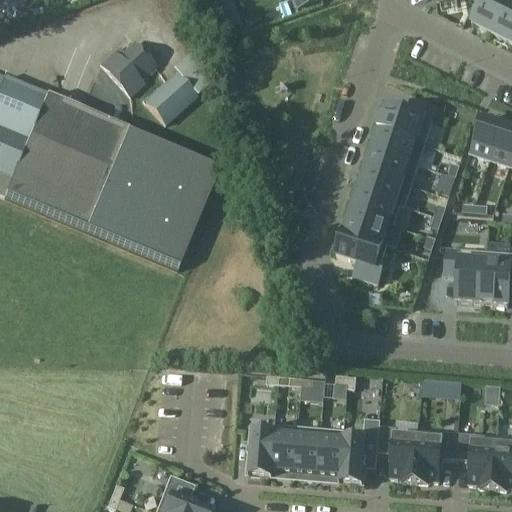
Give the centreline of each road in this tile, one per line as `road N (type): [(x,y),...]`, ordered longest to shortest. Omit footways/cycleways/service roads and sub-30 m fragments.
road 1 (residential): [(511,358),(346,345),(312,251),(389,10)]
road 2 (residential): [(511,68),(389,10)]
